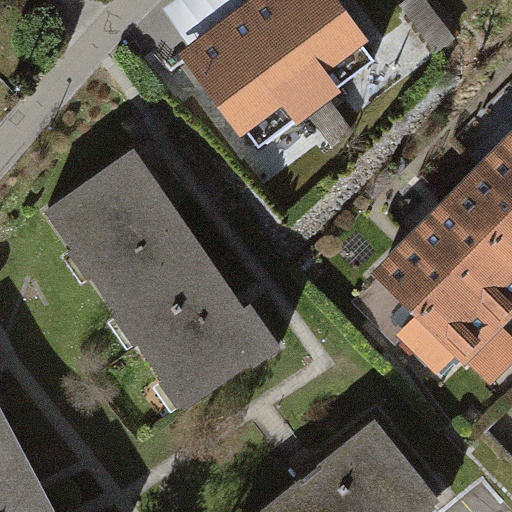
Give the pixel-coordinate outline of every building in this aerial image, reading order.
[(343,0),(246,0),(179,51),(243,133),(248,129),(260,145),(297,117),(300,121),(345,87),(342,83),(376,57),(364,42),(372,36),(343,0)] [(429,0),(407,0),(401,5),(439,52),(458,36),(429,0)] [(511,129),(372,270),(467,363),(511,317),(511,129)] [(134,144),(45,206),(72,245),(67,248),(86,276),(91,273),(117,311),(113,314),(132,341),(136,338),(164,378),(160,381),(178,407),(182,405),(184,408),(252,361),(254,364),(283,344),(250,296),(243,301),(134,144)] [(56,511),(0,406),(0,511),(56,511)] [(377,418),(257,511),(424,511),(441,499),(377,418)]
